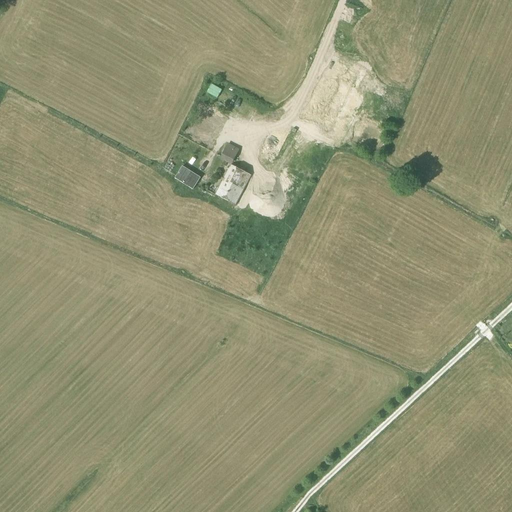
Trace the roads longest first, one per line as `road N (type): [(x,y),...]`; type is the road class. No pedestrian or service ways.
road 1 (track): [(511,305),(295,511)]
road 2 (unknown): [(199,184),(232,133),(275,114),(303,89),(342,0)]
